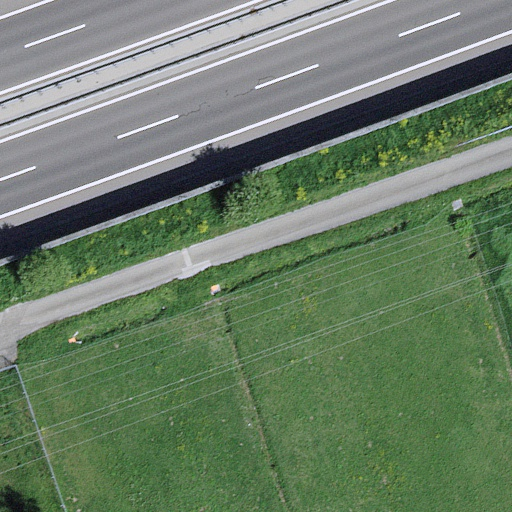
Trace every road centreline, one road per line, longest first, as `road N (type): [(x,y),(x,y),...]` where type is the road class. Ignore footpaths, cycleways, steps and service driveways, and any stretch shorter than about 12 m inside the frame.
road 1 (track): [(0,330),(511,151)]
road 2 (motorway): [(0,183),(497,0)]
road 3 (motorway): [(153,0),(0,56)]
